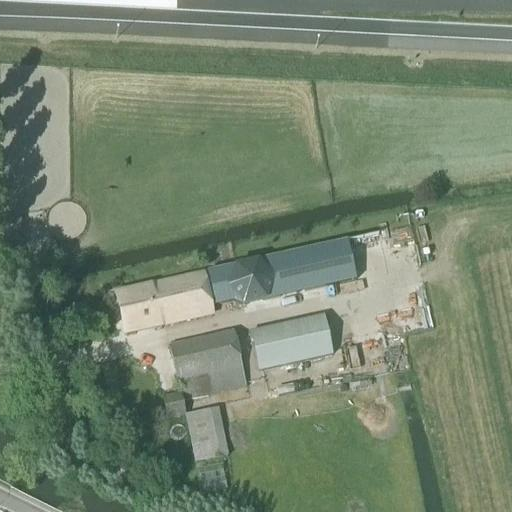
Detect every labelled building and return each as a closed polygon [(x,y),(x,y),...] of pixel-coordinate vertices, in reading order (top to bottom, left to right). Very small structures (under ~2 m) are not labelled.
[(209,286),(214,307),(214,309),(233,304),(241,308),(354,283),(345,244),(207,275),(209,286)] [(210,308),(214,307),(209,286),(205,287),(203,276),(150,288),(150,289),(113,297),(122,339),(212,319),(210,308)] [(248,335),(257,376),(332,359),(323,319),(248,335)] [(245,391),(233,335),(167,349),(175,386),(177,386),(179,396),(160,400),(165,425),(184,420),(184,419),(183,416),(184,416),(181,405),(245,391)] [(195,464),(229,457),(220,409),(185,416),(195,464)] [(201,475),(203,493),(227,491),(225,473),(201,475)]
